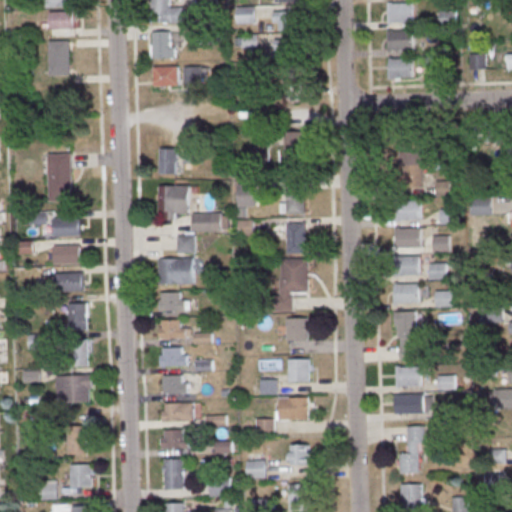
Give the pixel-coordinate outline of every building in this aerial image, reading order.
[(152,0),(153,22),(184,21),(184,7),(170,8),(170,0),(152,0)] [(201,0),(201,9),(220,8),(219,0),(201,0)] [(390,4),(415,3),(416,23),(391,23),(390,4)] [(257,24),(257,8),(238,8),(238,25),(257,24)] [(74,10),(75,28),(51,29),(50,11),(74,10)] [(442,26),(441,12),(458,11),(459,26),(442,26)] [(275,24),(274,13),(301,12),(302,23),(299,23),(299,31),(280,31),(280,24),(275,24)] [(197,43),(197,36),(197,26),(218,27),(218,43),(197,43)] [(153,31),(154,58),(176,57),(176,46),(171,46),(171,30),(153,31)] [(390,32),(415,31),(415,51),(390,52),(390,32)] [(243,49),(243,36),(259,36),(259,49),(243,49)] [(70,56),(70,40),(50,40),(50,57),(70,56)] [(276,51),(276,40),(303,40),(303,50),(300,50),(300,58),(282,59),(282,51),(276,51)] [(488,70),(488,55),(472,55),(472,71),(488,70)] [(70,75),(70,56),(50,57),(50,75),(70,75)] [(427,71),(427,58),(445,57),(445,71),(427,71)] [(391,60),(416,60),(416,79),(391,80),(391,60)] [(155,86),(155,82),(155,67),(179,66),(180,85),(155,86)] [(185,66),(185,82),(193,82),(201,82),(201,66),(185,66)] [(301,85),(301,66),(280,66),(281,85),(301,85)] [(304,132),(305,167),(287,167),(286,132),(304,132)] [(511,135),(503,137),(506,159),(511,157),(511,135)] [(254,163),(254,145),(270,145),(270,163),(254,163)] [(184,163),(201,163),(201,147),(193,147),(184,147),(184,163)] [(161,148),(160,173),(176,173),(176,162),(178,162),(178,148),(161,148)] [(49,153),(76,152),(76,157),(78,200),(51,201),(49,153)] [(402,188),(402,176),(405,175),(405,167),(402,167),(401,153),(426,152),(427,166),(424,166),(424,188),(402,188)] [(438,182),(452,182),(453,196),(438,197),(438,182)] [(257,208),(257,184),(239,185),(240,208),(257,208)] [(160,185),(160,211),(165,211),(165,219),(175,219),(176,211),(190,211),(190,186),(160,185)] [(287,185),(306,185),(307,214),(288,215),(287,185)] [(474,216),(473,198),(494,197),(494,216),(474,216)] [(399,202),(424,201),(424,221),(399,221),(399,202)] [(442,226),(442,210),(460,209),(461,225),(442,226)] [(47,212),(47,217),(48,223),(31,224),(30,213),(47,212)] [(193,213),(193,222),(194,231),(223,231),(222,212),(193,213)] [(54,217),(55,236),(82,235),(81,217),(54,217)] [(255,221),(255,235),(240,236),(240,222),(255,221)] [(289,225),(307,224),(308,254),(289,255),(289,225)] [(398,230),(423,229),(424,249),(399,249),(398,230)] [(178,235),(178,243),(178,252),(195,252),(195,235),(178,235)] [(434,251),(451,251),(451,235),(434,235),(434,251)] [(34,240),(34,246),(35,252),(19,253),(18,241),(34,240)] [(82,244),(82,262),(56,263),(55,245),(82,244)] [(159,258),(160,283),(194,282),(194,257),(159,258)] [(397,257),(422,257),(422,276),(397,277),(397,257)] [(282,259),(310,260),(310,292),(292,292),(292,297),(282,297),(282,259)] [(447,279),(447,262),(430,262),(430,279),(447,279)] [(85,291),(84,272),(58,273),(59,291),(85,291)] [(397,285),(422,284),(422,303),(397,304),(397,285)] [(454,307),(454,290),(437,290),(437,307),(454,307)] [(162,292),(163,299),(160,299),(161,310),(186,310),(186,291),(162,292)] [(292,297),(294,297),(294,312),(273,312),(273,297),(282,297),(292,297)] [(88,303),(88,329),(70,329),(70,303),(88,303)] [(488,323),(488,308),(504,308),(505,323),(488,323)] [(396,313),(397,327),(399,327),(399,340),(402,340),(402,346),(414,346),(413,340),(426,339),(426,329),(418,329),(417,312),(396,313)] [(161,338),(160,327),(163,327),(163,319),(181,319),(182,327),(187,327),(187,328),(191,328),(192,337),(161,338)] [(288,342),(288,319),(309,319),(309,342),(288,342)] [(194,332),(194,338),(194,343),(212,343),(212,332),(194,332)] [(30,347),(43,347),(43,335),(30,335),(30,347)] [(71,341),(89,340),(90,367),(72,368),(71,341)] [(162,366),(161,355),(164,354),(164,347),(183,346),(183,355),(188,354),(188,365),(162,366)] [(414,346),(417,346),(418,360),(402,361),(402,346),(414,346)] [(196,370),(196,368),(196,360),(213,359),(213,370),(196,370)] [(290,383),(290,360),(310,360),(311,382),(290,383)] [(400,368),(425,368),(425,387),(400,388),(400,368)] [(165,393),(165,375),(183,374),(183,383),(188,383),(189,392),(165,393)] [(59,377),(94,376),(95,390),(91,390),(91,403),(59,404),(59,377)] [(441,392),(440,376),(457,376),(458,391),(441,392)] [(262,396),(262,381),(279,381),(280,396),(262,396)] [(511,408),(497,409),(497,390),(511,390),(511,408)] [(401,396),(426,395),(427,415),(402,415),(401,396)] [(282,421),(281,399),(311,398),(311,421),(282,421)] [(166,403),(166,410),(163,410),(163,421),(194,420),(193,402),(166,403)] [(441,419),(440,406),(455,405),(455,418),(441,419)] [(208,415),(208,422),(208,425),(227,425),(227,415),(208,415)] [(258,436),(258,420),(277,420),(277,436),(258,436)] [(70,427),(90,427),(90,456),(70,456),(70,427)] [(402,456),(410,455),(409,427),(427,427),(427,443),(421,444),(422,474),(402,475),(402,456)] [(165,429),(166,436),(163,436),(164,449),(190,448),(190,438),(184,438),(184,429),(165,429)] [(216,441),(217,450),(217,453),(233,452),(232,440),(216,441)] [(293,467),(293,446),(311,446),(311,452),(316,452),(316,460),(311,460),(311,467),(293,467)] [(508,450),(509,465),(491,465),(491,450),(508,450)] [(166,458),(166,465),(164,465),(164,471),(166,471),(166,488),(185,488),(184,458),(166,458)] [(268,479),(267,461),(249,462),(250,479),(268,479)] [(73,466),(93,465),(93,488),(73,488),(73,466)] [(487,493),(486,475),(504,475),(504,493),(487,493)] [(211,496),(232,495),(231,477),(211,477),(211,491),(211,496)] [(42,483),(59,482),(59,500),(43,501),(42,483)] [(290,511),(290,486),(311,485),(311,511),(290,511)] [(404,511),(404,485),(423,485),(424,511),(404,511)] [(454,511),(454,498),(469,498),(469,511),(454,511)] [(250,511),(250,500),(267,500),(267,511),(250,511)] [(167,502),(167,511),(185,511),(185,502),(167,502)]
